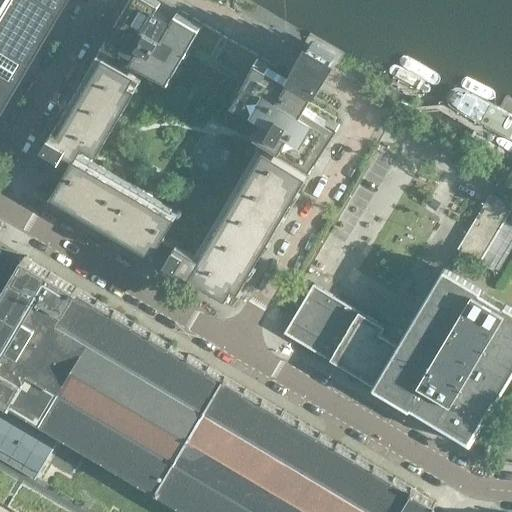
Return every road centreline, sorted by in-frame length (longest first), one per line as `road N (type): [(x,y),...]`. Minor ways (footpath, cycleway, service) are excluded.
road 1 (residential): [(232,344),(371,119),(364,95),(197,0)]
road 2 (residential): [(511,489),(465,481),(232,344)]
road 3 (residential): [(232,344),(0,206)]
road 4 (residential): [(0,160),(97,0)]
